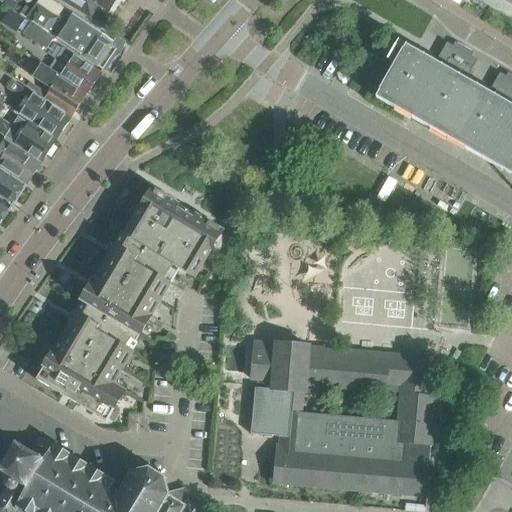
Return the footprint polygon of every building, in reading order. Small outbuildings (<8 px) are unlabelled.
[(2,0),(2,2),(13,9),(18,0),(2,0)] [(98,68),(102,71),(122,41),(116,37),(113,42),(49,0),(38,0),(31,11),(25,7),(19,16),(80,57),(80,58),(97,69),(98,68)] [(99,7),(109,14),(117,0),(57,0),(58,0),(90,20),(99,7)] [(10,10),(1,23),(15,32),(23,19),(10,10)] [(28,23),(22,33),(46,49),(53,39),(28,23)] [(439,58),(468,75),(475,62),(474,62),(475,60),(470,58),(473,54),(455,43),(452,48),(448,45),(447,47),(446,46),(439,58)] [(381,50),(370,44),(362,58),(373,65),(381,50)] [(511,106),(496,97),(495,98),(494,97),(495,96),(462,78),(460,77),(458,80),(445,73),(447,70),(441,67),(440,66),(441,66),(435,62),(432,67),(429,65),(412,55),(411,56),(405,52),(395,47),(387,61),(389,62),(390,60),(396,63),(379,93),(380,94),(397,104),(414,114),(415,114),(432,124),(433,124),(450,134),(468,144),(468,145),(485,154),(486,155),(503,164),(504,165),(511,169),(511,106)] [(74,57),(62,49),(49,69),(86,94),(100,74),(74,57)] [(85,97),(39,67),(32,79),(52,91),(48,96),(30,84),(28,88),(46,100),(45,101),(71,118),(85,97)] [(496,97),(511,106),(511,81),(505,78),(501,75),(500,77),(499,76),(492,88),(499,92),(496,97)] [(24,102),(16,113),(56,140),(69,121),(12,82),(7,91),(24,102)] [(0,118),(0,134),(41,162),(54,143),(29,126),(21,137),(11,130),(13,127),(0,118)] [(0,167),(25,185),(39,165),(3,141),(0,145),(0,156),(2,157),(0,159),(0,167)] [(0,197),(12,206),(24,188),(0,171),(0,197)] [(151,189),(123,235),(178,269),(192,278),(220,231),(151,189)] [(0,224),(11,209),(0,201),(0,224)] [(178,269),(123,235),(120,233),(106,256),(108,257),(101,267),(158,302),(178,269)] [(79,300),(82,302),(138,336),(158,302),(101,267),(94,279),(92,278),(79,300)] [(129,351),(138,336),(82,302),(76,313),(74,312),(68,323),(69,324),(63,334),(120,368),(130,351),(129,351)] [(110,384),(120,368),(63,334),(53,350),(52,350),(34,379),(104,421),(122,391),(110,384)] [(435,397),(429,397),(431,380),(437,369),(410,353),(407,357),(307,348),(307,347),(275,344),(275,346),(254,344),(251,381),(272,383),(271,391),(253,389),(249,435),(278,438),(278,447),(276,446),(273,484),(424,497),(428,461),(410,459),(411,446),(432,448),(435,417),(435,397)] [(35,455),(33,457),(16,447),(0,473),(0,475),(9,480),(6,485),(6,489),(0,499),(0,511),(204,511),(187,502),(185,491),(168,494),(164,481),(166,478),(165,476),(162,478),(149,471),(150,466),(148,467),(146,471),(132,472),(131,469),(130,469),(129,470),(130,475),(123,487),(107,479),(109,476),(107,474),(105,477),(90,468),(92,464),(90,463),(88,467),(73,457),(75,454),(73,453),(71,457),(68,454),(70,450),(61,445),(59,449),(55,447),(57,444),(55,443),(53,445),(44,441),(36,442),(33,448),(35,455)]
